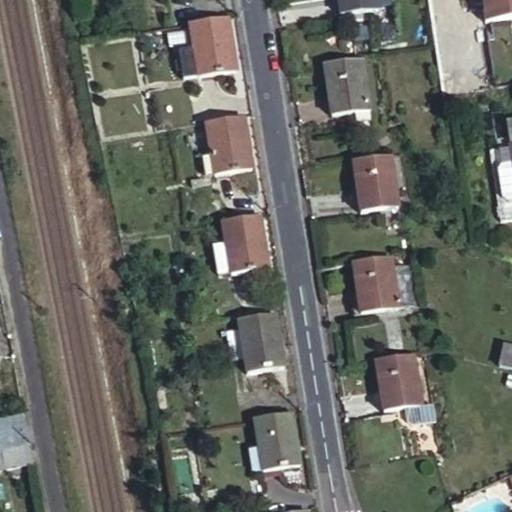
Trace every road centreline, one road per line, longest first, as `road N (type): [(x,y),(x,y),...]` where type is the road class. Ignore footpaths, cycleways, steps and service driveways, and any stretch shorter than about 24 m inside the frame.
road 1 (residential): [(337,511),(251,0)]
road 2 (residential): [(49,511),(0,245)]
